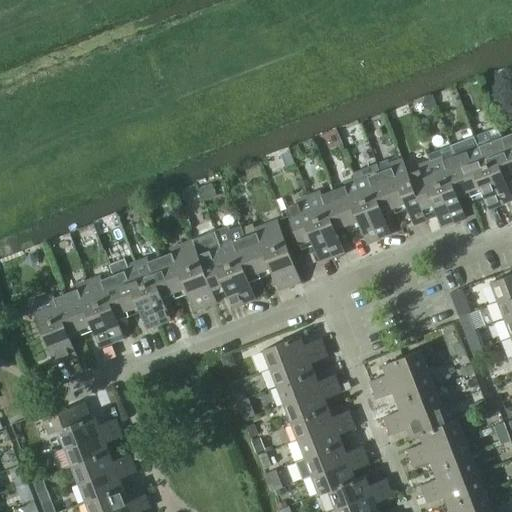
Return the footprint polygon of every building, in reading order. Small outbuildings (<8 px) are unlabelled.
[(438,107),(433,95),(424,99),(428,110),(438,107)] [(499,127),(475,136),(478,143),(477,143),(501,205),(511,200),(511,197),(506,183),(511,180),(511,165),(502,139),(503,138),(499,127)] [(511,134),(503,138),(502,139),(511,165),(511,129),(511,130),(511,134)] [(475,136),(451,145),(455,156),(455,157),(470,197),(482,192),(489,210),(501,205),(477,143),(478,143),(475,136)] [(451,145),(429,154),(431,160),(430,161),(454,223),(466,218),(459,201),(470,197),(455,157),(455,156),(451,145)] [(392,168),(380,172),(395,213),(407,208),(414,226),(426,221),(423,215),(408,175),(402,160),(391,164),(392,168)] [(420,170),(408,175),(423,215),(435,210),(441,228),(454,223),(430,161),(418,166),(420,170)] [(368,173),(355,178),(378,240),(391,235),(384,217),(395,213),(380,172),(369,177),(368,173)] [(345,186),(333,190),(348,231),(360,226),(366,241),(367,244),(375,241),(378,240),(355,178),(343,182),(345,186)] [(205,201),(218,196),(213,184),(201,188),(205,201)] [(320,191),(308,195),(331,257),(344,252),(339,241),(337,235),(348,231),(333,190),(322,194),(320,191)] [(297,204),(286,208),(299,241),(302,249),(313,244),(320,262),(331,257),(308,195),(296,200),(297,204)] [(245,239),(260,277),(271,273),(278,290),(301,281),(277,221),(255,229),(257,234),(245,239)] [(229,226),(215,232),(220,243),(243,303),(256,299),(249,281),(260,277),(245,239),(240,226),(230,230),(229,226)] [(215,232),(192,241),(198,257),(213,295),(224,291),(231,308),(243,303),(220,243),(215,232)] [(216,303),(213,295),(198,257),(192,241),(170,250),(172,253),(160,258),(176,298),(187,294),(194,311),(216,303)] [(164,303),(176,298),(160,258),(149,262),(147,258),(135,263),(159,325),(171,320),(164,303)] [(126,259),(109,265),(113,276),(129,316),(140,312),(147,329),(159,325),(135,263),(128,266),(126,259)] [(498,301),(511,295),(511,274),(492,283),(498,301)] [(117,321),(129,316),(113,276),(102,280),(100,276),(88,281),(112,343),(124,338),(117,321)] [(100,347),(112,343),(88,281),(77,286),(78,289),(66,294),(82,334),(93,330),(100,347)] [(451,294),(460,316),(459,316),(460,317),(469,313),(472,312),(463,289),(451,294)] [(71,338),(82,334),(66,294),(55,298),(54,294),(31,303),(55,365),(78,356),(71,338)] [(505,319),(511,316),(511,295),(498,301),(505,319)] [(475,330),(469,313),(460,317),(466,334),(475,330)] [(271,370),(326,349),(322,340),(305,346),(301,336),(264,351),(271,370)] [(278,387),(316,372),(312,363),(329,356),(326,349),(271,370),(278,387)] [(374,391),(429,369),(422,351),(384,366),(388,375),(371,382),(374,391)] [(227,370),(238,366),(234,355),(223,359),(227,370)] [(398,402),(436,387),(429,369),(374,391),(377,400),(395,393),(398,402)] [(285,405),(339,384),(336,375),(319,381),(316,372),(278,387),(285,405)] [(292,423),(329,408),(326,399),(343,393),(339,384),(285,405),(292,423)] [(388,426),(443,405),(436,387),(398,402),(401,411),(385,417),(388,426)] [(474,413),(489,408),(485,400),(471,405),(474,413)] [(44,418),(49,433),(50,435),(59,432),(65,449),(119,428),(116,419),(99,425),(95,416),(90,417),(85,403),(44,418)] [(420,434),(458,420),(458,419),(450,422),(443,405),(388,426),(392,435),(408,428),(412,438),(420,434)] [(299,441),(353,420),(350,411),(333,417),(329,408),(292,423),(299,441)] [(306,459),(343,444),(340,435),(357,428),(353,420),(299,441),(305,458),(306,459)] [(411,459),(465,439),(458,420),(420,434),(424,444),(408,450),(411,459)] [(504,422),(494,426),(501,445),(511,441),(504,422)] [(72,467),(110,452),(106,443),(123,437),(119,428),(65,449),(72,467)] [(253,441),(258,454),(267,450),(262,438),(253,441)] [(435,471),(472,457),(465,439),(411,459),(414,468),(431,461),(435,471)] [(303,480),(312,476),(313,477),(367,456),(364,447),(347,454),(343,444),(306,459),(305,458),(296,462),(303,480)] [(79,484),(133,464),(130,455),(113,461),(110,452),(72,467),(79,484)] [(265,470),(273,467),(268,453),(260,456),(265,470)] [(357,480),(357,479),(354,471),(371,464),(367,456),(313,477),(320,495),(329,491),(357,480)] [(425,495),(479,474),(472,457),(435,471),(438,480),(422,486),(425,495)] [(86,503),(124,488),(120,479),(137,472),(133,464),(79,484),(86,503)] [(449,507),(486,492),(479,474),(425,495),(428,504),(445,497),(449,507)] [(336,509),(390,488),(387,479),(371,486),(367,475),(357,479),(357,480),(329,491),(336,509)] [(33,481),(36,490),(46,486),(43,478),(33,481)] [(89,511),(114,511),(147,499),(144,490),(127,497),(124,488),(86,503),(89,511)] [(337,511),(380,511),(381,511),(378,503),(394,497),(390,488),(336,509),(337,511)] [(488,511),(493,510),(486,492),(449,507),(450,511),(488,511)] [(22,507),(35,502),(32,495),(19,500),(22,507)] [(140,511),(151,508),(147,499),(114,511),(140,511)]
